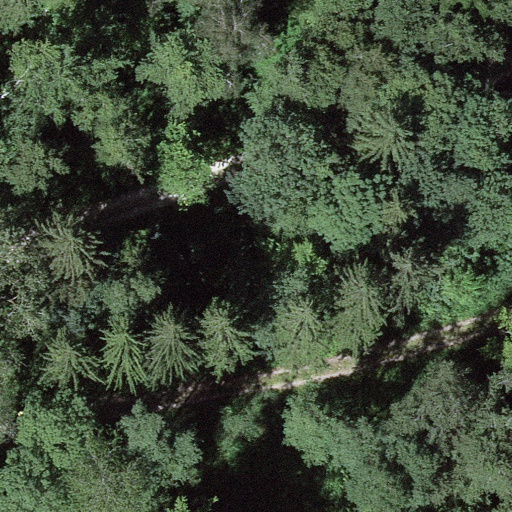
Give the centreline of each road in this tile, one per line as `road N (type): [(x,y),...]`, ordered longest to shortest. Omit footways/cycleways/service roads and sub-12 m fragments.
road 1 (track): [(0,257),(79,217),(280,152),(511,60)]
road 2 (track): [(0,444),(511,313)]
